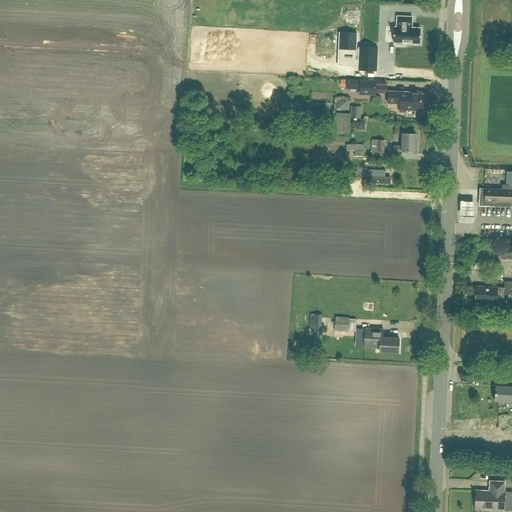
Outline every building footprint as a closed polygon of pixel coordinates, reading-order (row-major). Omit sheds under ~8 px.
[(409,21),(394,20),(393,31),(391,31),(390,46),(392,47),(392,49),(400,49),(400,47),(416,48),(417,32),(406,32),(406,29),(408,30),(409,21)] [(356,50),(356,33),(340,32),(339,49),(356,50)] [(359,47),(358,71),(377,71),(378,48),(359,47)] [(385,87),(385,81),(346,79),(346,89),(359,90),(358,95),(375,96),(376,86),(385,87)] [(421,93),(419,92),(418,91),(414,91),(413,92),(388,91),(388,104),(399,104),(399,110),(415,111),(415,117),(424,117),(424,111),(428,111),(429,95),(421,94),(421,93)] [(298,115),(299,102),(281,101),(280,114),(298,115)] [(359,117),(359,106),(349,106),(349,117),(359,117)] [(415,152),(415,134),(402,133),(402,146),(394,146),(393,153),(403,153),(403,152),(415,152)] [(384,158),(384,140),(372,140),(372,141),(368,141),(367,148),(372,148),(371,158),(384,158)] [(364,183),(390,184),(390,177),(365,176),(364,183)] [(511,207),(511,194),(511,185),(502,185),(502,190),(485,189),(480,189),(479,206),(484,206),(511,207)] [(473,199),(459,198),(458,214),(473,215),(473,199)] [(511,287),(511,282),(504,282),(504,288),(476,286),(475,302),(503,304),(504,294),(511,294),(511,288),(511,287)] [(323,315),(315,314),(313,338),(321,339),(323,315)] [(348,332),(349,318),(335,317),(334,331),(348,332)] [(398,352),(399,338),(383,338),(383,330),(365,329),(364,347),(379,348),(379,351),(398,352)] [(511,386),(495,386),(494,401),(511,402),(511,386)] [(502,493),(503,483),(491,483),(490,493),(476,492),(475,506),(492,507),(492,509),(503,509),(503,493),(502,493)]
